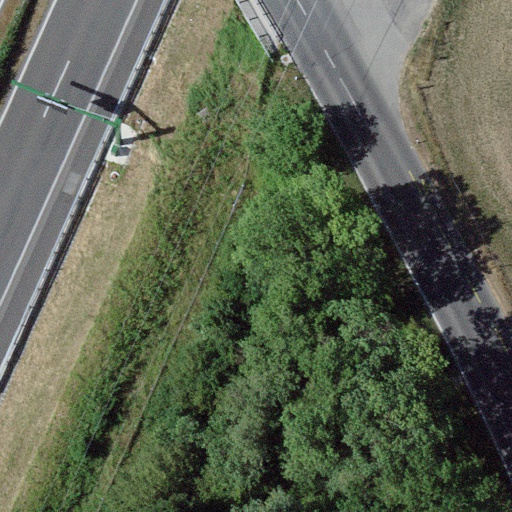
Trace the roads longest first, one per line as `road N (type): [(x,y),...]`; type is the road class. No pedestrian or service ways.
road 1 (tertiary): [(297,0),(511,395)]
road 2 (motorway): [(0,217),(97,0)]
